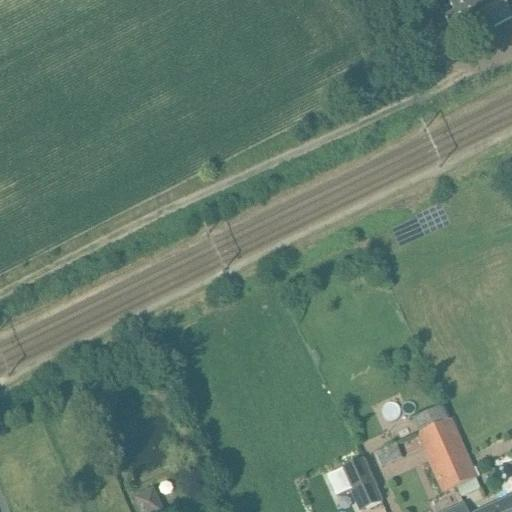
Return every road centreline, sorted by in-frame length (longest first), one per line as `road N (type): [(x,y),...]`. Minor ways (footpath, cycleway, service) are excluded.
road 1 (track): [(470,67),(0,303)]
road 2 (residential): [(511,53),(470,67),(389,0)]
